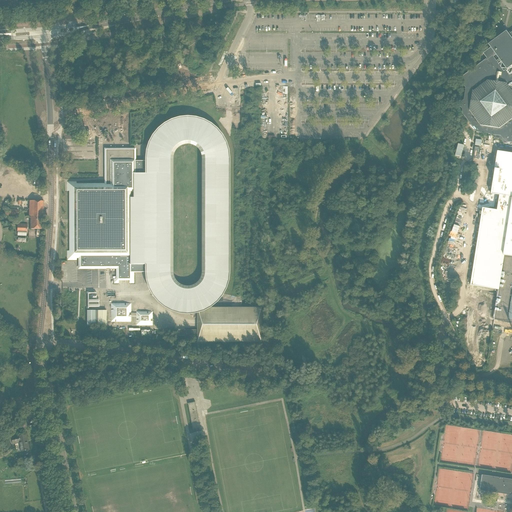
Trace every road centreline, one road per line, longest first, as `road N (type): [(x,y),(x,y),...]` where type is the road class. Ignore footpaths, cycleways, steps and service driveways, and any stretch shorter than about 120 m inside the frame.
road 1 (unclassified): [(38,341),(49,115)]
road 2 (unclassified): [(258,375),(38,341)]
road 3 (unclassified): [(49,115),(225,80)]
road 4 (unclassified): [(226,85),(403,80)]
road 5 (secondary): [(92,24),(219,0)]
